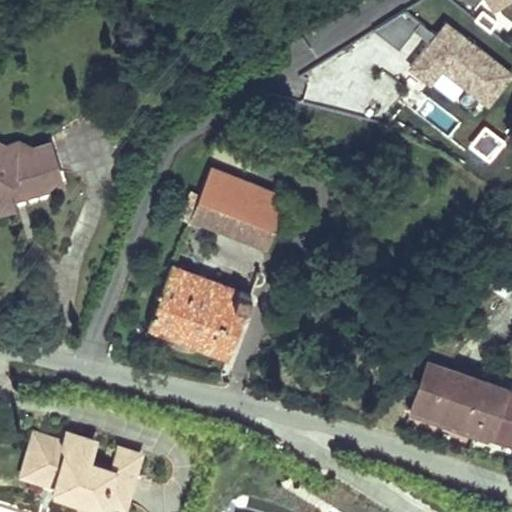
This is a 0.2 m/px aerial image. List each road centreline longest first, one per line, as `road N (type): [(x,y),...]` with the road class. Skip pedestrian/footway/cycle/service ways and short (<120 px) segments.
road 1 (unclassified): [(0,344),(287,408),(511,487)]
road 2 (unknown): [(90,364),(169,164),(214,117),(392,0)]
road 3 (unknown): [(273,405),(361,485),(408,511)]
